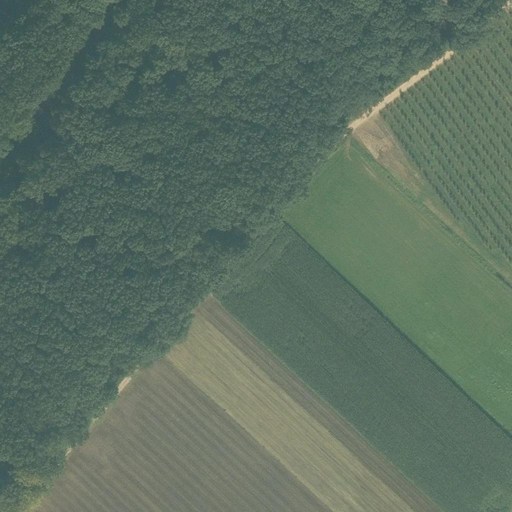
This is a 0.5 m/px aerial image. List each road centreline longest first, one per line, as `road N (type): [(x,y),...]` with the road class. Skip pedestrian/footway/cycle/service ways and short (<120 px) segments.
road 1 (track): [(511,6),(317,163),(144,355),(18,511)]
road 2 (primary): [(0,160),(109,0)]
